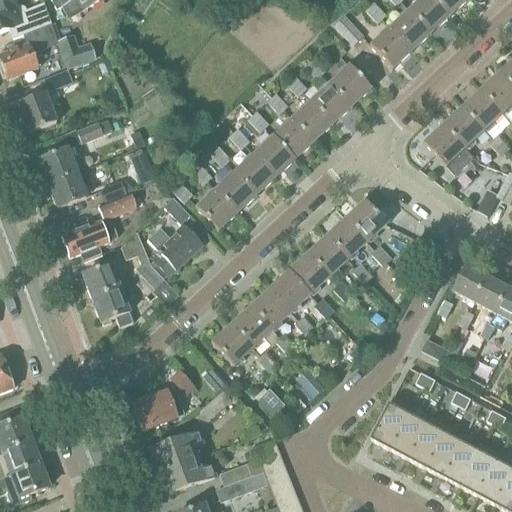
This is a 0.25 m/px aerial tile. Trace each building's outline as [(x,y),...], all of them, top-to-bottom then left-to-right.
[(23,38),(51,28),(42,6),(15,17),(8,0),(0,0),(0,34),(10,31),(9,29),(17,26),(21,38),(23,38)] [(49,0),(56,13),(63,9),(76,1),(78,4),(83,13),(107,0),(49,0)] [(403,0),(386,0),(396,11),(405,2),(403,0)] [(447,19),(429,0),(419,0),(406,13),(428,37),(447,19)] [(429,0),(447,19),(467,1),(465,0),(429,0)] [(373,6),(364,14),(376,28),(385,19),(373,6)] [(428,37),(406,13),(387,30),(409,54),(428,37)] [(344,19),(333,29),(352,50),(363,40),(344,19)] [(51,28),(23,38),(26,47),(0,56),(0,66),(6,83),(37,72),(31,57),(57,47),(53,36),(51,28)] [(409,54),(387,30),(367,48),(389,72),(409,54)] [(74,39),(57,44),(66,73),(95,63),(89,46),(78,50),(74,39)] [(112,73),(112,71),(108,61),(98,65),(102,77),(112,73)] [(304,70),(304,71),(316,84),(325,75),(313,62),(304,70)] [(511,64),(501,75),(511,86),(511,64)] [(348,69),(329,87),(350,110),(370,92),(348,69)] [(67,73),(43,83),(48,95),(72,86),(67,73)] [(511,86),(501,75),(482,92),(503,115),(511,106),(511,86)] [(294,80),(285,88),(297,101),(306,93),(294,80)] [(329,87),(309,104),(331,128),(350,110),(329,87)] [(503,115),(482,92),(463,110),(484,133),(503,115)] [(55,126),(44,96),(16,107),(28,137),(55,126)] [(275,97),(266,105),(278,119),(287,110),(275,97)] [(309,104),(290,122),(312,145),(331,128),(309,104)] [(484,133),(463,110),(444,128),(465,150),(484,133)] [(256,115),(247,123),(259,136),(268,128),(256,115)] [(108,122),(98,126),(98,125),(76,134),(81,147),(81,148),(103,139),(102,138),(112,134),(108,122)] [(290,122),(271,139),(292,163),(312,145),(290,122)] [(465,150),(444,128),(424,146),(445,168),(465,150)] [(237,132),(227,141),(240,154),(249,146),(237,132)] [(135,152),(144,148),(139,134),(130,137),(135,152)] [(488,145),(500,159),(508,151),(496,138),(488,145)] [(271,139),(252,157),(273,180),(292,163),(271,139)] [(230,163),(217,150),(211,142),(203,150),(209,157),(208,158),(220,171),(230,163)] [(77,158),(69,161),(65,151),(38,162),(47,188),(83,174),(77,158)] [(128,157),(141,190),(154,186),(141,153),(128,157)] [(252,157),(233,174),(254,198),(273,180),(252,157)] [(198,167),(194,171),(189,176),(201,189),(210,181),(198,167)] [(88,186),(83,174),(47,188),(57,211),(84,201),(80,189),(88,186)] [(233,174),(214,192),(235,215),(254,198),(233,174)] [(511,203),(511,174),(499,198),(498,199),(511,206),(511,203)] [(126,197),(121,184),(99,193),(104,206),(126,197)] [(179,185),(169,193),(182,207),(191,198),(179,185)] [(235,215),(214,192),(194,210),(215,233),(235,215)] [(476,215),(479,216),(488,221),(498,201),(498,200),(498,199),(499,198),(488,193),(476,215)] [(131,197),(120,201),(98,210),(102,223),(99,224),(61,239),(69,261),(80,257),(83,265),(101,258),(97,250),(111,244),(115,240),(108,221),(136,210),(131,197)] [(179,229),(189,219),(172,201),(162,211),(179,229)] [(344,221),(364,243),(384,225),(364,202),(344,221)] [(364,243),(344,221),(325,239),(345,261),(364,243)] [(153,265),(149,268),(163,284),(200,249),(183,231),(157,255),(156,253),(152,257),(154,259),(150,263),(153,265)] [(137,260),(145,257),(137,236),(120,251),(125,264),(137,260)] [(325,239),(306,256),(326,279),(345,261),(325,239)] [(429,246),(417,240),(404,264),(416,270),(429,246)] [(369,257),(381,270),(390,262),(378,249),(369,257)] [(306,256),(287,274),(307,296),(326,279),(306,256)] [(164,284),(163,284),(149,268),(145,263),(135,272),(154,293),(164,284)] [(90,302),(119,291),(110,267),(81,278),(90,302)] [(350,275),(362,288),(371,280),(359,267),(350,275)] [(476,305),(489,280),(467,268),(453,293),(476,305)] [(307,296),(287,274),(268,292),(288,314),(307,296)] [(510,291),(489,280),(476,305),(497,316),(510,291)] [(119,291),(90,302),(99,326),(101,325),(103,329),(111,326),(109,322),(115,320),(119,331),(132,326),(128,316),(127,316),(123,303),(132,300),(126,285),(119,291)] [(331,293),(343,305),(352,297),(340,285),(331,293)] [(511,291),(510,291),(497,316),(491,327),(487,325),(480,339),(488,343),(494,330),(502,334),(508,322),(511,324),(511,291)] [(268,292),(248,310),(269,332),(288,314),(268,292)] [(312,310),(324,323),(333,315),(321,302),(312,310)] [(438,317),(446,321),(454,307),(446,303),(438,317)] [(248,310),(229,327),(250,350),(269,332),(248,310)] [(462,330),(466,332),(474,318),(466,314),(459,328),(462,330)] [(293,328),(305,341),(314,333),(302,320),(293,328)] [(250,350),(229,327),(209,346),(230,368),(250,350)] [(444,365),(450,368),(450,367),(469,333),(466,332),(462,330),(450,354),(444,365)] [(509,354),(511,348),(511,338),(508,336),(501,350),(500,350),(496,357),(502,359),(505,352),(509,354)] [(283,338),(274,346),(286,358),(295,350),(283,338)] [(450,354),(426,342),(420,353),(444,365),(450,354)] [(468,373),(477,356),(468,351),(459,368),(468,373)] [(255,363),(267,376),(276,368),(264,355),(255,363)] [(194,388),(178,372),(168,381),(184,397),(190,404),(199,396),(193,389),(194,388)] [(298,384),(306,393),(316,384),(308,375),(298,384)] [(0,396),(12,392),(6,376),(0,378),(0,396)] [(429,381),(422,377),(416,387),(423,391),(429,381)] [(436,384),(429,381),(423,391),(430,395),(436,384)] [(267,391),(255,403),(271,420),(284,409),(267,391)] [(222,395),(200,414),(208,424),(230,405),(222,395)] [(132,409),(141,433),(175,420),(166,396),(132,409)] [(457,396),(452,406),(459,410),(464,399),(457,396)] [(390,454),(409,418),(410,418),(415,409),(414,409),(395,399),(372,444),(390,454)] [(459,410),(466,413),(471,403),(464,399),(459,410)] [(500,418),(492,414),(487,425),(493,428),(494,428),(500,418)] [(409,418),(390,454),(408,463),(427,427),(426,426),(410,418),(409,418)] [(426,472),(445,436),(446,437),(450,428),(449,428),(432,418),(431,418),(426,426),(427,427),(408,463),(426,472)] [(494,428),(501,432),(507,422),(500,418),(494,428)] [(0,454),(30,444),(21,421),(0,428),(0,454)] [(485,423),(476,439),(485,443),(493,428),(487,425),(485,423)] [(196,436),(149,454),(157,476),(193,462),(190,452),(201,448),(196,436)] [(445,436),(426,472),(443,482),(462,446),(446,437),(445,436)] [(0,481),(9,478),(38,467),(30,444),(0,454),(0,481)] [(254,451),(258,461),(277,454),(277,453),(274,444),(273,444),(254,451)] [(480,455),(479,454),(462,446),(443,482),(461,491),(480,455)] [(479,454),(480,455),(461,491),(479,500),(502,456),(485,446),(484,446),(479,454)] [(258,461),(262,471),(281,464),(281,463),(277,453),(277,454),(258,461)] [(496,510),(511,480),(511,460),(502,456),(479,500),(496,510)] [(198,474),(193,462),(157,476),(165,499),(213,481),(209,470),(198,474)] [(262,471),(266,481),(285,474),(285,473),(281,463),(281,464),(262,471)] [(38,467),(9,478),(0,481),(0,484),(3,493),(7,492),(13,509),(31,502),(29,497),(47,490),(38,467)] [(251,479),(250,479),(246,467),(219,478),(223,490),(251,479)] [(289,484),(285,473),(285,474),(266,481),(270,491),(289,484)] [(251,479),(223,490),(215,493),(220,506),(267,489),(262,474),(250,479),(251,479)] [(511,511),(511,480),(496,510),(501,511),(511,511)] [(293,494),(289,484),(270,491),(274,501),(293,494)] [(297,504),(293,494),(274,501),(278,511),(297,504)]
